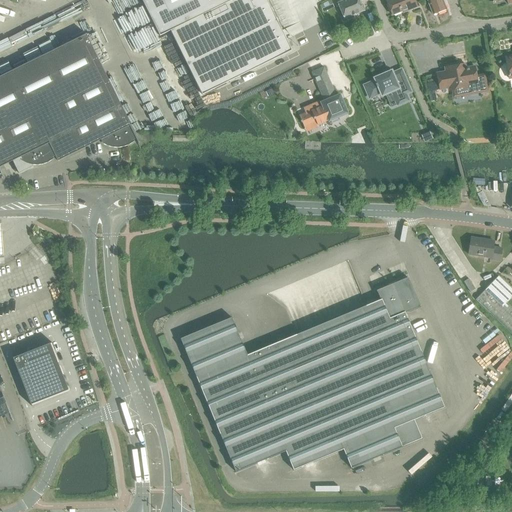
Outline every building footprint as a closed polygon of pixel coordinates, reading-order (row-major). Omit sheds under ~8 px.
[(141,0),(156,28),(160,36),(170,31),(233,0),(141,0)] [(233,0),(170,31),(176,42),(202,95),(291,51),(280,28),(266,0),(233,0)] [(344,20),(364,12),(359,0),(345,0),(337,4),(344,20)] [(386,0),(392,15),(393,15),(407,10),(408,11),(417,7),(414,0),(386,0)] [(426,0),(433,16),(446,11),(441,0),(426,0)] [(85,35),(0,76),(0,167),(13,161),(16,167),(14,168),(15,172),(17,171),(19,174),(33,167),(32,166),(37,166),(43,165),(48,163),(53,159),(52,158),(55,157),(57,162),(100,140),(101,142),(101,143),(106,146),(112,148),(118,148),(124,147),(129,145),(134,142),(133,141),(136,139),(137,142),(138,144),(139,144),(105,76),(85,35)] [(446,73),(437,75),(440,91),(449,89),(449,92),(452,91),(468,88),(470,95),(487,91),(484,75),(477,77),(475,67),(466,69),(465,65),(445,69),(446,73)] [(324,67),(312,73),(317,84),(328,79),(324,67)] [(375,81),(363,86),(369,100),(381,95),(382,96),(391,92),(397,106),(409,101),(407,95),(412,92),(402,69),(392,73),(391,71),(374,79),(375,81)] [(305,113),(299,116),(301,121),(300,121),(301,123),(302,123),(304,128),(316,123),(317,125),(328,121),(329,122),(330,121),(330,123),(339,120),(338,118),(348,114),(340,95),(336,96),(331,85),(319,91),(324,101),(320,103),(321,104),(310,108),(311,111),(305,113)] [(499,262),(501,249),(492,248),(492,242),(477,241),(477,240),(471,239),(469,256),(491,258),(491,261),(499,262)] [(511,289),(498,276),(476,300),(511,334),(511,308),(506,303),(511,296),(511,289)] [(469,279),(463,282),(470,293),(475,290),(469,279)] [(416,421),(445,409),(406,315),(421,309),(409,280),(393,286),(378,293),(382,302),(249,358),(234,321),(183,342),(239,473),(288,453),(296,471),(345,451),(353,469),(404,448),(423,440),(416,421)] [(52,343),(12,358),(30,404),(31,407),(32,406),(31,405),(68,390),(50,344),(52,343)] [(0,390),(0,416),(9,413),(0,390)]
